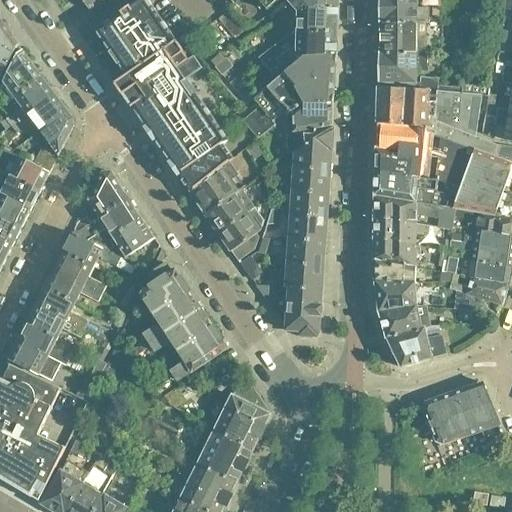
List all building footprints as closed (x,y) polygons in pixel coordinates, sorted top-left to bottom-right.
[(80,0),(89,10),(102,0),(80,0)] [(139,0),(130,7),(129,6),(120,12),(121,13),(97,30),(97,29),(95,30),(96,32),(103,41),(103,42),(104,42),(110,51),(110,52),(111,53),(118,64),(119,64),(127,75),(114,84),(122,95),(123,95),(124,97),(130,106),(131,108),(132,107),(146,127),(146,128),(154,140),(155,140),(170,162),(170,163),(178,175),(179,175),(191,192),(228,163),(233,159),(223,144),(228,141),(178,68),(189,61),(184,53),(183,51),(177,42),(176,41),(147,0),(139,0)] [(260,0),(259,1),(267,10),(279,0),(260,0)] [(338,0),(288,0),(282,5),(291,15),(295,12),(302,11),(304,13),(307,12),(307,10),(310,7),(312,8),(323,7),(324,9),(338,8),(338,0)] [(416,9),(416,0),(379,0),(379,24),(380,24),(427,24),(428,10),(416,9)] [(337,30),(339,8),(338,8),(324,9),(323,7),(312,8),(310,7),(307,10),(307,12),(304,13),(302,11),(295,12),(295,23),(291,23),(291,34),(291,36),(298,36),(337,30)] [(246,32),(255,26),(250,20),(242,26),(229,11),(220,19),(235,38),(244,30),(246,32)] [(0,69),(4,71),(17,45),(0,20),(0,69)] [(380,53),(427,53),(427,24),(380,24),(380,53)] [(259,58),(277,79),(285,72),(302,57),(336,54),(337,54),(338,43),(337,42),(337,30),(298,36),(291,36),(291,34),(259,58)] [(511,31),(510,31),(502,30),(500,43),(509,44),(510,40),(511,40),(511,31)] [(42,78),(21,51),(16,55),(2,82),(14,99),(42,78)] [(426,70),(427,53),(380,53),(379,53),(378,82),(416,84),(416,70),(426,70)] [(285,72),(277,79),(253,99),(260,107),(300,79),(335,80),(336,54),(302,57),(285,72)] [(215,68),(222,76),(233,66),(226,59),(215,68)] [(511,97),(511,75),(504,74),(502,82),(511,83),(511,96),(511,97)] [(439,86),(440,79),(421,77),(420,91),(439,92),(463,94),(481,95),(488,96),(489,88),(464,85),(464,88),(439,86)] [(0,135),(12,126),(54,94),(42,78),(14,99),(21,107),(5,120),(5,121),(0,124),(0,135)] [(333,106),(335,80),(300,79),(260,107),(258,109),(243,121),(244,122),(259,139),(275,125),(276,126),(291,112),(301,104),(333,106)] [(476,136),(481,95),(463,94),(439,92),(420,91),(378,88),(378,111),(402,112),(409,114),(476,136)] [(39,131),(67,110),(54,94),(12,126),(17,134),(32,123),(39,131)] [(496,96),(489,95),(488,105),(495,106),(496,96)] [(511,119),(511,97),(510,111),(498,109),(497,117),(511,119)] [(287,132),(288,147),(288,153),(292,153),(292,157),(294,155),(304,148),(302,132),(332,126),(333,106),(301,104),(291,112),(293,131),(287,132)] [(49,173),(73,126),(72,117),(67,110),(39,131),(32,137),(41,149),(33,165),(49,173)] [(476,136),(409,114),(402,112),(378,111),(377,123),(402,125),(474,150),(475,151),(494,156),(498,145),(476,136)] [(511,141),(511,119),(497,117),(495,125),(507,127),(505,140),(511,141)] [(474,150),(402,125),(377,123),(377,145),(429,148),(433,156),(451,159),(468,166),(474,150)] [(331,151),(331,149),(332,149),(333,132),(332,132),(332,126),(302,132),(304,148),(294,155),(294,169),(329,172),(330,163),(331,160),(331,154),(331,151)] [(255,142),(246,149),(254,161),(263,154),(255,142)] [(468,166),(451,159),(433,156),(429,148),(377,145),(376,167),(377,167),(377,171),(376,171),(376,174),(377,174),(439,182),(460,186),(468,166)] [(49,173),(33,165),(1,149),(0,151),(0,157),(2,158),(0,162),(0,171),(40,191),(49,173)] [(511,219),(511,162),(494,156),(475,151),(459,195),(438,193),(439,182),(377,174),(376,179),(375,196),(430,205),(455,209),(464,211),(471,212),(511,219)] [(236,194),(247,187),(246,186),(244,188),(236,177),(230,168),(228,165),(230,164),(228,163),(191,192),(206,215),(236,194)] [(329,184),(329,181),(329,172),(294,169),(289,169),(289,179),(292,179),(292,193),(328,195),(328,193),(329,190),(329,184)] [(40,191),(0,171),(0,193),(31,209),(40,191)] [(128,198),(110,172),(102,173),(89,200),(100,217),(128,198)] [(261,185),(272,178),(268,173),(258,180),(261,185)] [(278,195),(272,187),(267,190),(272,198),(278,195)] [(31,209),(0,193),(0,216),(22,227),(31,209)] [(327,207),(328,206),(328,198),(327,197),(328,195),(292,193),(291,205),(287,205),(286,217),(326,219),(327,207)] [(219,233),(249,213),(248,212),(236,194),(206,215),(212,223),(212,225),(216,231),(218,232),(219,233)] [(454,218),(455,209),(430,205),(375,196),(375,198),(375,203),(374,218),(375,218),(416,224),(417,216),(439,219),(438,228),(453,230),(455,218),(454,218)] [(96,246),(140,217),(128,198),(100,217),(106,227),(91,237),(85,227),(74,234),(86,240),(96,246)] [(259,233),(261,227),(264,221),(255,207),(248,212),(249,213),(219,233),(220,235),(221,238),(224,243),(227,244),(232,252),(256,235),(259,233)] [(511,235),(511,219),(471,212),(464,211),(455,209),(454,218),(455,218),(463,219),(470,220),(474,221),(471,224),(468,224),(468,228),(467,229),(475,230),(476,230),(511,235)] [(22,227),(0,216),(0,238),(13,245),(22,227)] [(85,227),(91,223),(86,216),(78,222),(74,230),(72,233),(74,234),(85,227)] [(126,258),(155,239),(140,217),(96,246),(107,252),(113,248),(109,242),(113,240),(126,258)] [(326,231),(325,229),(326,219),(286,217),(286,225),(290,226),(289,241),(324,243),(324,240),(326,237),(326,231)] [(428,237),(430,226),(420,224),(416,224),(375,218),(374,240),(375,240),(416,244),(417,237),(417,236),(428,237)] [(511,251),(511,235),(476,230),(475,230),(475,236),(465,235),(464,242),(464,244),(511,251)] [(120,258),(107,252),(96,246),(86,240),(74,234),(72,233),(63,252),(93,267),(98,258),(115,267),(116,266),(132,274),(136,268),(125,263),(120,258)] [(13,245),(0,238),(0,260),(4,262),(13,245)] [(375,240),(375,260),(416,267),(418,257),(422,256),(423,247),(420,247),(420,245),(416,244),(375,240)] [(511,268),(511,260),(511,251),(464,244),(464,242),(451,240),(450,249),(470,252),(470,250),(473,251),(471,261),(511,268)] [(323,256),(325,253),(325,246),(324,245),(324,243),(289,241),(288,253),(283,253),(283,264),(323,267),(323,256)] [(446,268),(447,258),(448,253),(448,252),(441,251),(438,266),(446,268)] [(88,277),(93,267),(63,252),(54,270),(102,294),(106,285),(88,277)] [(241,264),(246,272),(257,265),(251,257),(241,264)] [(447,272),(455,274),(457,260),(449,259),(447,272)] [(416,276),(416,267),(375,260),(375,282),(414,283),(416,283),(416,276)] [(509,284),(511,268),(471,261),(469,277),(472,278),(509,284)] [(323,279),(322,277),(323,267),(283,264),(283,274),(287,274),(286,289),(289,289),(321,291),(321,288),(322,285),(323,279)] [(190,291),(181,277),(180,278),(176,270),(172,273),(166,265),(151,275),(157,284),(139,296),(152,315),(189,291),(190,291)] [(262,273),(257,265),(246,272),(252,280),(262,273)] [(102,294),(54,270),(45,287),(75,303),(80,294),(98,302),(102,294)] [(502,305),(509,284),(472,278),(469,288),(457,284),(458,276),(455,275),(452,283),(451,286),(450,288),(459,291),(502,305)] [(416,306),(414,283),(375,282),(379,312),(381,318),(416,306)] [(267,300),(275,287),(256,286),(267,300)] [(71,312),(75,303),(45,287),(36,305),(84,329),(87,322),(70,313),(71,312)] [(318,334),(320,303),(321,301),(322,294),(321,293),(321,291),(289,289),(288,314),(284,317),(284,326),(287,331),(299,332),(299,334),(303,338),(312,339),(316,336),(316,334),(318,334)] [(148,344),(201,308),(198,304),(189,291),(152,315),(158,325),(143,335),(145,339),(133,347),(136,352),(148,344)] [(84,329),(36,305),(27,323),(58,338),(62,328),(80,337),(84,329)] [(431,327),(428,315),(419,317),(418,307),(416,306),(381,318),(387,338),(424,329),(431,327)] [(176,352),(213,328),(205,315),(206,315),(201,308),(148,344),(136,352),(138,355),(150,347),(154,353),(170,342),(176,352)] [(97,331),(99,327),(88,322),(87,322),(84,329),(95,335),(97,331)] [(52,348),(58,338),(27,323),(18,341),(66,365),(70,357),(52,348)] [(177,383),(227,349),(222,341),(223,340),(214,327),(213,328),(176,352),(183,363),(169,372),(174,379),(177,383)] [(447,355),(443,338),(441,327),(431,327),(424,329),(387,338),(401,367),(432,359),(447,355)] [(66,365),(18,341),(9,359),(39,374),(44,364),(63,373),(66,365)] [(97,382),(113,389),(128,357),(117,342),(97,382)] [(79,371),(83,364),(70,357),(66,365),(79,371)] [(39,501),(60,458),(65,448),(39,435),(62,388),(8,363),(0,379),(0,478),(10,484),(30,496),(33,498),(39,501)] [(163,392),(177,383),(174,379),(168,383),(167,381),(159,387),(163,392)] [(271,415),(270,414),(269,412),(269,411),(248,380),(233,396),(232,396),(215,430),(253,449),(254,450),(260,438),(261,438),(265,428),(271,415)] [(499,425),(482,383),(427,403),(426,402),(424,407),(424,409),(423,410),(424,410),(437,441),(436,442),(444,445),(444,444),(499,425)] [(247,461),(253,449),(215,430),(198,465),(237,484),(237,483),(242,472),(243,472),(248,462),(247,461)] [(78,457),(84,446),(76,440),(69,452),(78,457)] [(231,496),(237,484),(198,465),(181,499),(207,511),(222,511),(226,506),(231,496)] [(62,471),(42,504),(54,511),(66,511),(83,483),(62,471)] [(83,483),(66,511),(94,511),(105,494),(104,494),(103,496),(102,495),(106,489),(89,478),(85,484),(83,483)] [(489,494),(475,492),(472,504),(486,506),(489,494)] [(123,511),(126,509),(127,507),(105,494),(94,511),(123,511)] [(504,508),(506,498),(491,496),(490,506),(504,508)] [(207,511),(181,499),(174,511),(207,511)]
